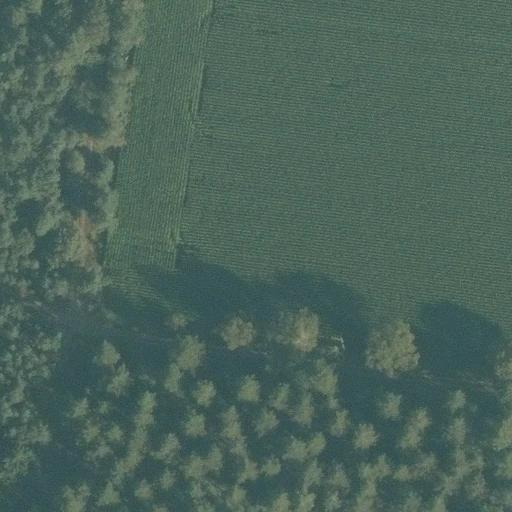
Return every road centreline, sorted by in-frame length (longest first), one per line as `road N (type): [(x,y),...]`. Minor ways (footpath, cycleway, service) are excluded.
road 1 (track): [(0,288),(71,319),(511,381)]
road 2 (track): [(111,0),(46,511)]
